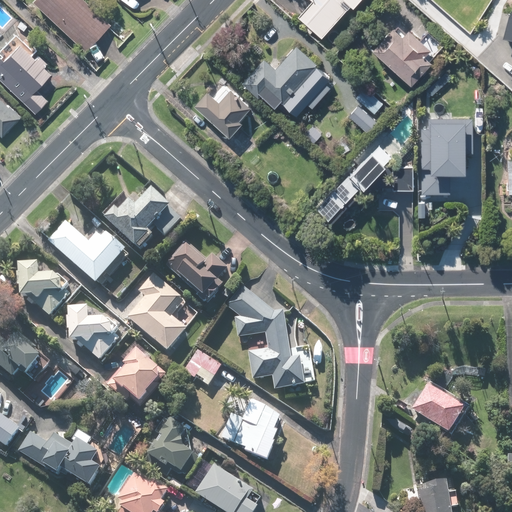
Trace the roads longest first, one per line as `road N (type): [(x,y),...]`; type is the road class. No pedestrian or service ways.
road 1 (residential): [(357,284),(277,247),(111,103)]
road 2 (residential): [(338,511),(347,487),(357,284)]
road 3 (tertiary): [(111,103),(0,216)]
road 4 (residential): [(511,284),(357,284)]
road 5 (tertiary): [(213,0),(111,103)]
